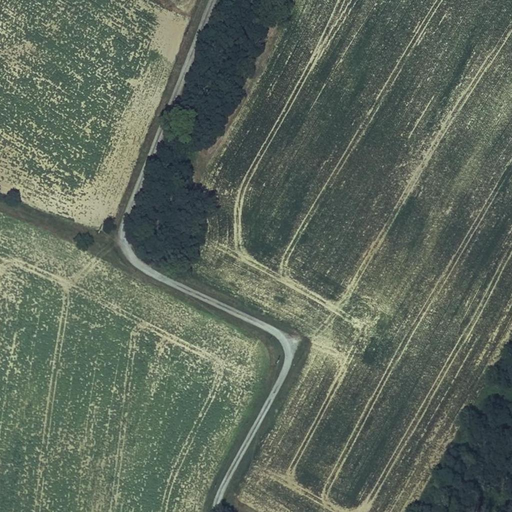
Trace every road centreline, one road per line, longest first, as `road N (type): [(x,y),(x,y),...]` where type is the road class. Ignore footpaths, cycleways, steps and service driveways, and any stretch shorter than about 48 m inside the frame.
road 1 (unclassified): [(213,0),(123,232),(141,266),(271,329),(288,346),(286,366),(215,511)]
road 2 (track): [(124,243),(0,202)]
